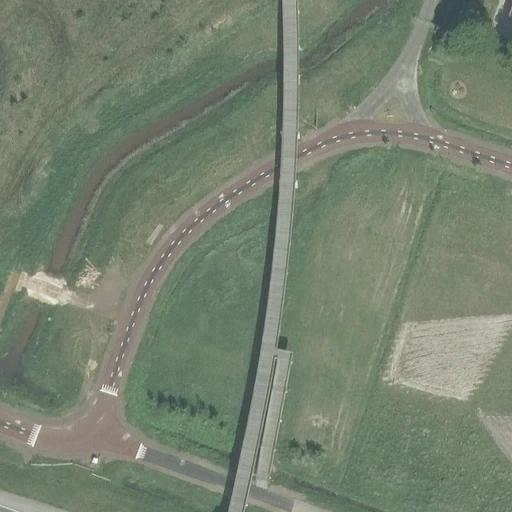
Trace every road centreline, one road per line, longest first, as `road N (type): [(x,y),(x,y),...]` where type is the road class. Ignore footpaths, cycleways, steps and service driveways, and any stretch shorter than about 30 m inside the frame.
road 1 (unclassified): [(91,433),(149,282),(186,230),(259,178),(326,144),(385,133),(511,167)]
road 2 (unclassified): [(302,511),(91,433)]
